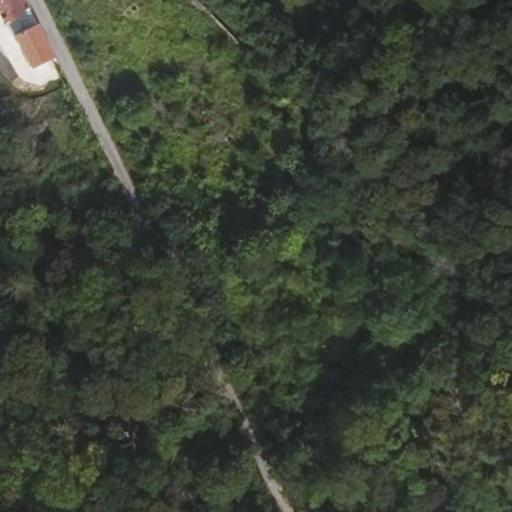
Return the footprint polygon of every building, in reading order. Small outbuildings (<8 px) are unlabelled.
[(25,3),(23,0),(0,0),(0,2),(7,16),(25,3)] [(49,51),(35,22),(11,34),(20,51),(26,63),(49,51)] [(26,63),(20,51),(10,57),(21,77),(31,72),(26,63)] [(89,190),(59,128),(12,150),(14,154),(9,157),(17,173),(22,171),(33,192),(28,194),(38,212),(42,210),(44,213),(89,190)] [(33,192),(22,171),(17,173),(9,177),(19,199),(28,194),(33,192)]
